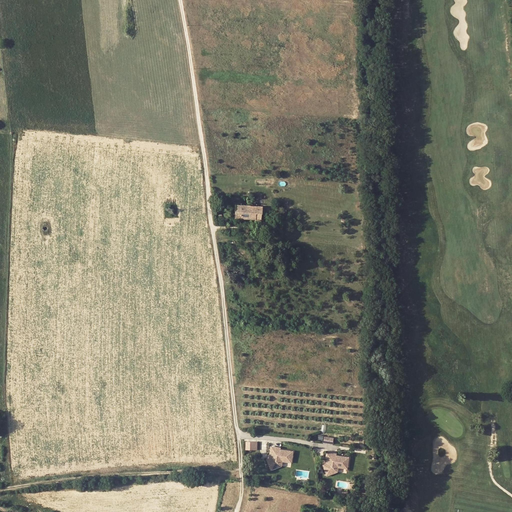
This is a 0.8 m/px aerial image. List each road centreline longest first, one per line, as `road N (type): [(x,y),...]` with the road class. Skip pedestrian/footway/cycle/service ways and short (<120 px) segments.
road 1 (unclassified): [(312,444),(248,435),(235,421),(179,0)]
road 2 (track): [(0,490),(97,475),(240,468)]
